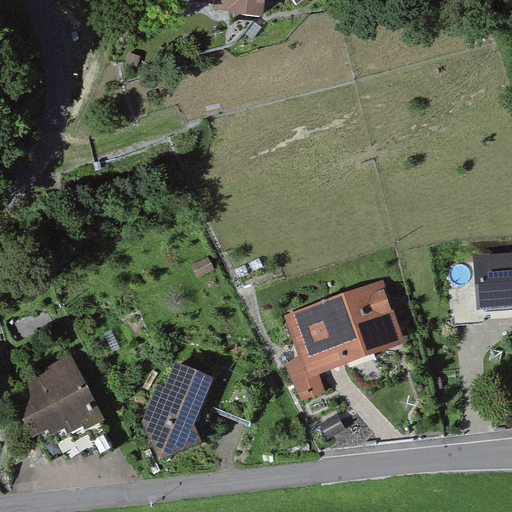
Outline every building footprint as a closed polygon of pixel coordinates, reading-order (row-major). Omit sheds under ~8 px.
[(191,0),(190,12),(259,18),(260,0),(191,0)] [(140,59),(129,55),(126,66),(137,69),(140,59)] [(190,272),(195,281),(212,274),(207,264),(190,272)] [(511,264),(451,268),(454,320),(511,316),(511,264)] [(380,288),(285,320),(299,361),(286,366),(301,402),(325,393),(319,376),(401,347),(380,288)] [(117,453),(69,363),(5,397),(38,461),(51,454),(55,463),(67,456),(69,460),(82,454),(85,461),(98,454),(101,461),(117,453)] [(197,450),(191,428),(211,384),(175,367),(163,392),(157,389),(141,425),(151,463),(197,450)]
